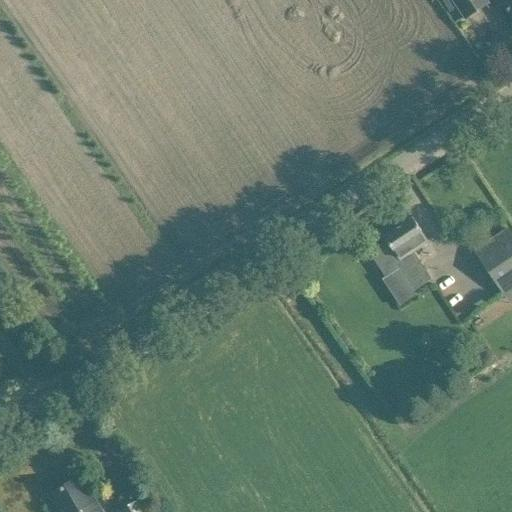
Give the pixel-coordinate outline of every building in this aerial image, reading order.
[(443,0),(451,12),(459,7),(466,18),(490,3),(487,0),(443,0)] [(511,0),(497,0),(500,5),(504,3),(511,15),(511,0)] [(398,260),(394,263),(414,291),(432,278),(414,253),(427,243),(409,217),(381,237),(398,260)] [(511,304),(511,303),(511,231),(510,228),(473,251),(511,304)] [(102,511),(82,477),(53,493),(64,511),(102,511)] [(152,511),(145,498),(133,505),(120,511),(152,511)]
